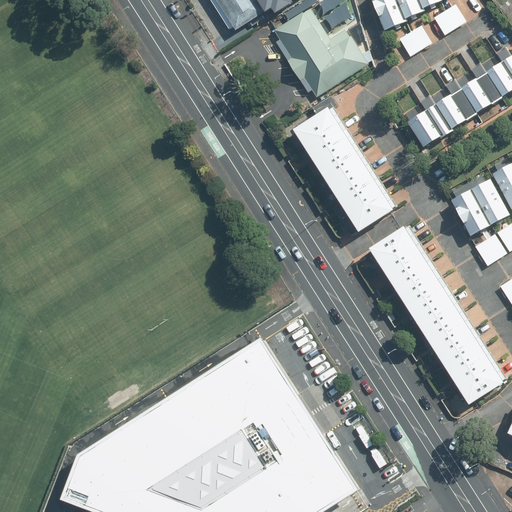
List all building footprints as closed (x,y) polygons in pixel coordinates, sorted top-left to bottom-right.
[(219,0),(238,29),(266,11),(258,0),(219,0)] [(374,0),(387,30),(406,21),(405,19),(424,11),(423,8),(441,1),(441,0),(374,0)] [(457,4),(436,17),(446,34),(468,21),(457,4)] [(305,12),(276,30),(293,58),(290,60),(302,81),(306,78),(318,97),(371,65),(353,36),(329,50),(305,12)] [(423,25),(401,39),(412,57),(434,43),(423,25)] [(511,58),(410,124),(424,146),(441,136),(442,137),(452,131),(451,130),(466,120),(467,122),(478,115),(477,113),(492,104),(492,105),(503,98),(502,97),(511,90),(511,58)] [(330,110),(296,131),(359,230),(393,209),(330,110)] [(511,165),(495,175),(511,206),(511,165)] [(491,181),(454,202),(472,235),(510,214),(491,181)] [(511,224),(498,233),(511,253),(511,251),(511,224)] [(405,227),(372,248),(469,401),(503,380),(405,227)] [(489,267),(509,254),(496,234),(476,247),(489,267)] [(511,279),(501,287),(511,303),(511,279)] [(319,511),(360,487),(262,336),(78,455),(60,497),(99,511),(319,511)]
